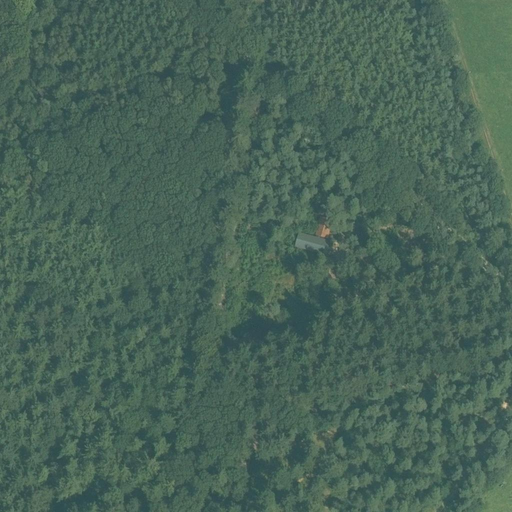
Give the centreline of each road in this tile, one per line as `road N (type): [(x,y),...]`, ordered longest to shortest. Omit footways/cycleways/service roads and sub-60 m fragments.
road 1 (track): [(262,67),(202,437),(238,511)]
road 2 (track): [(511,284),(186,0)]
road 3 (track): [(438,0),(511,226)]
